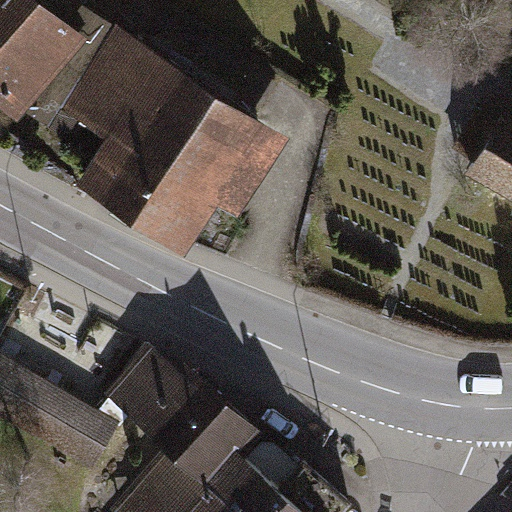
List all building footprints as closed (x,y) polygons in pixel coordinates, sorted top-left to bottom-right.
[(0,0),(0,103),(18,118),(22,113),(69,138),(80,120),(105,136),(78,183),(185,252),(218,202),(240,213),(289,134),(81,0),(80,0),(0,0)] [(511,103),(507,100),(468,158),(511,186),(511,103)] [(151,337),(105,390),(110,394),(132,413),(166,442),(207,478),(237,443),(245,450),(268,424),(189,355),(182,363),(151,337)] [(0,348),(0,414),(96,470),(124,421),(132,413),(110,394),(97,405),(0,348)] [(237,443),(207,478),(246,511),(341,511),(352,500),(304,459),(300,463),(273,439),(261,439),(248,453),(245,450),(237,443)] [(110,506),(117,511),(246,511),(207,478),(166,442),(110,506)]
